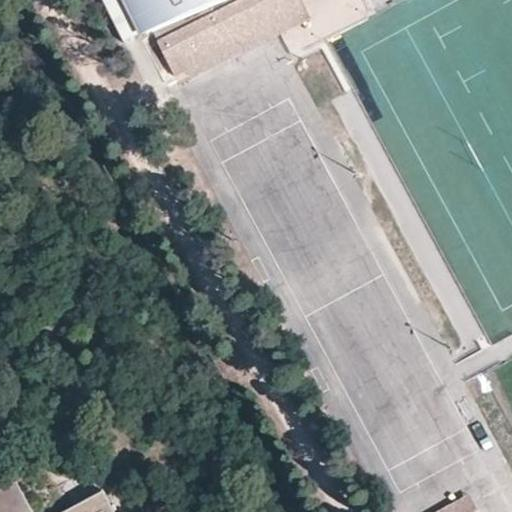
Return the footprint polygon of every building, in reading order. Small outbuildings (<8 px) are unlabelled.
[(303,0),(103,0),(125,43),(147,32),(148,34),(153,31),(177,77),(190,70),(284,22),(287,29),(312,17),(303,0)] [(194,76),(287,29),(284,22),(190,70),(194,76)] [(0,511),(29,511),(15,482),(0,489),(0,511)] [(107,511),(101,499),(73,511),(107,511)] [(473,511),(466,499),(460,502),(465,511),(473,511)] [(465,511),(460,502),(442,511),(465,511)]
